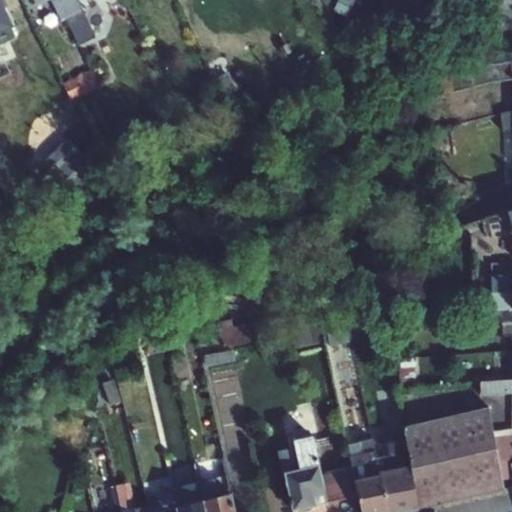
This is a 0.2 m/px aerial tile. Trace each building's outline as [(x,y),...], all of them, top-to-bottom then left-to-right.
[(0,0),(0,31),(13,25),(0,0)] [(75,0),(54,0),(61,13),(63,12),(77,40),(90,35),(78,5),(75,0)] [(511,0),(489,0),(494,30),(511,26),(511,0)] [(485,81),(511,76),(511,51),(465,60),(471,85),(485,81)] [(451,91),(471,85),(465,60),(447,66),(446,65),(420,72),(427,97),(451,91)] [(89,70),(65,81),(73,97),(96,87),(89,70)] [(266,108),(296,93),(288,77),(258,92),(266,108)] [(28,90),(45,129),(61,121),(44,83),(28,90)] [(511,109),(501,112),(504,130),(511,128),(511,109)] [(328,128),(346,125),(344,113),(325,117),(328,128)] [(492,125),(491,115),(469,121),(471,129),(492,125)] [(45,162),(75,193),(99,169),(69,139),(45,162)] [(416,165),(414,152),(385,158),(387,171),(416,165)] [(511,274),(492,275),(492,290),(511,290),(511,274)] [(474,324),(486,323),(493,323),(492,308),(492,290),(473,291),(474,324)] [(511,290),(492,290),(492,308),(511,307),(511,290)] [(223,345),(257,338),(254,320),(232,325),(231,318),(218,321),(223,345)] [(296,348),(326,342),(322,323),(292,329),(296,348)] [(486,323),(474,324),(475,337),(486,336),(486,323)] [(330,345),(350,341),(347,329),(327,334),(330,345)] [(392,352),(401,351),(400,332),(389,334),(392,352)] [(207,365),(235,360),(234,349),(205,354),(207,365)] [(383,388),(392,386),(390,371),(381,372),(383,388)] [(136,388),(148,385),(145,375),(133,378),(136,388)] [(511,435),(511,434),(511,378),(480,380),(480,393),(511,391),(511,425),(511,427),(493,430),(494,437),(511,435)] [(411,465),(418,507),(504,487),(494,437),(493,430),(488,407),(404,425),(406,439),(411,465)] [(292,509),(327,501),(327,500),(323,487),(320,473),(312,434),(294,438),(300,467),(284,471),(292,509)] [(355,479),(379,474),(379,472),(380,471),(377,455),(373,438),(361,441),(362,446),(349,449),(353,466),(355,479)] [(380,471),(411,465),(406,439),(388,443),(390,453),(377,455),(380,471)] [(388,511),(395,511),(418,507),(411,465),(380,471),(379,472),(379,474),(388,511)] [(327,500),(358,494),(355,479),(353,466),(320,473),(323,487),(327,500)] [(153,470),(155,481),(167,479),(165,468),(153,470)] [(362,511),(388,511),(379,474),(355,479),(358,494),(362,511)] [(198,481),(204,499),(219,495),(214,477),(198,481)] [(172,487),(177,506),(204,499),(198,481),(172,487)] [(219,495),(204,499),(207,511),(233,511),(229,492),(219,495)] [(207,511),(204,499),(177,506),(177,511),(207,511)]
